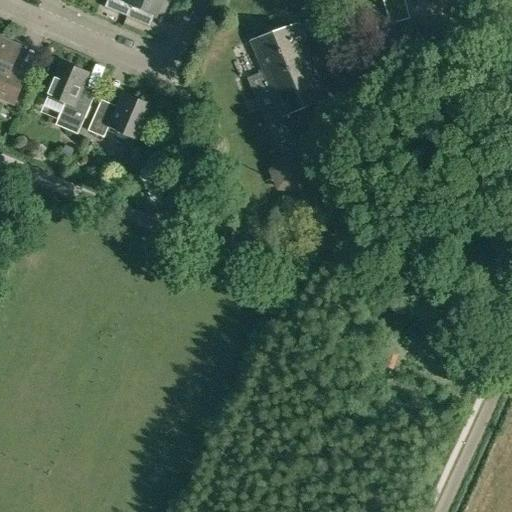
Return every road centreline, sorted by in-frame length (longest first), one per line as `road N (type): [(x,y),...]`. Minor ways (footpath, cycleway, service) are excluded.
road 1 (unclassified): [(511,211),(295,257),(247,259),(0,161)]
road 2 (residential): [(196,0),(162,58),(0,3)]
road 3 (unclassified): [(440,511),(511,357)]
